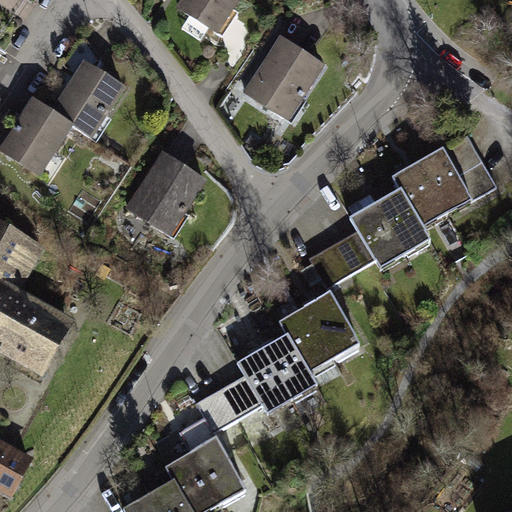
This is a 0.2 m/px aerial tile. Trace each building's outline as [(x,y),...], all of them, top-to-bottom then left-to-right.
[(189,0),(182,11),(224,38),(248,0),(189,0)] [(328,73),(282,42),(243,98),(289,130),(328,73)] [(126,95),(89,69),(56,115),(93,141),(126,95)] [(74,131),(39,105),(4,154),(38,179),(74,131)] [(211,182),(165,152),(127,210),(173,240),(211,182)] [(442,159),(394,184),(401,199),(422,239),(471,214),(442,159)] [(401,199),(352,224),(360,239),(375,269),(381,279),(429,254),(422,239),(401,199)] [(353,220),(375,210),(370,200),(349,209),(353,220)] [(44,251),(0,225),(0,359),(48,387),(82,328),(20,292),(44,251)] [(327,293),(375,269),(360,239),(312,264),(327,293)] [(330,304),(282,329),(289,343),(310,384),(359,359),(330,304)] [(289,343),(240,368),(248,384),(263,413),(269,423),(318,399),(310,384),(289,343)] [(215,438),(263,413),(248,384),(200,408),(215,438)] [(23,452),(0,439),(0,494),(11,500),(34,458),(23,452)] [(217,448),(168,473),(176,488),(188,511),(228,511),(246,503),(217,448)] [(188,511),(176,488),(129,511),(188,511)]
